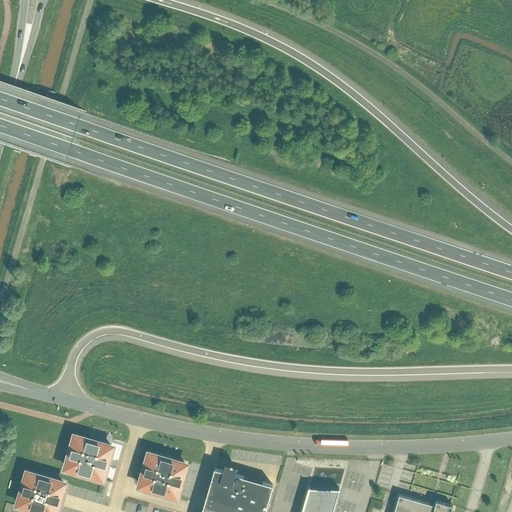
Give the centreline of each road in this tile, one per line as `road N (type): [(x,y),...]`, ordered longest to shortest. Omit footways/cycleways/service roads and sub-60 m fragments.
road 1 (motorway): [(0,124),(511,303)]
road 2 (motorway): [(511,274),(0,98)]
road 3 (motorway): [(62,398),(78,347),(109,331),(285,368),(511,370)]
road 4 (unclassified): [(511,439),(380,448),(245,441),(62,398)]
road 5 (motorway): [(511,230),(309,62),(158,0)]
